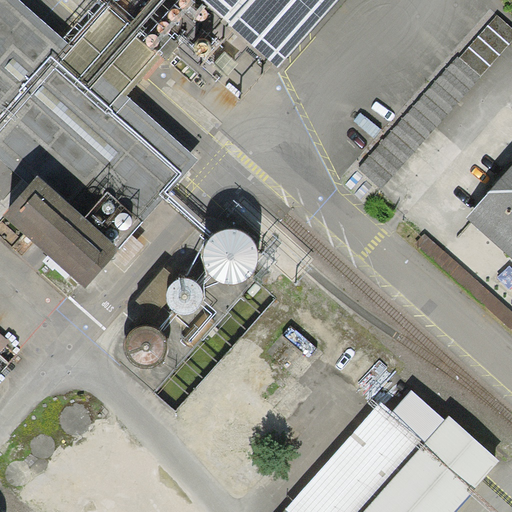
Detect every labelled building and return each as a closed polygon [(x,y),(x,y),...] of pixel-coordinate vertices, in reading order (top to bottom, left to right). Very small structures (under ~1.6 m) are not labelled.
[(0,0),(0,143),(42,181),(13,214),(89,282),(191,169),(1,0),(0,0)] [(202,0),(277,67),(337,0),(202,0)] [(511,41),(511,27),(498,16),(460,59),(457,57),(356,171),(380,192),(511,41)] [(511,166),(468,217),(511,255),(511,166)] [(207,261),(210,270),(216,276),(223,281),(232,283),(241,282),(250,278),(257,272),(261,263),(262,254),(260,245),(255,237),(247,231),(239,228),(229,228),(221,231),(214,237),(209,244),(206,252),(207,261)] [(511,263),(509,261),(490,281),(511,301),(511,263)] [(174,308),(178,312),(184,314),(191,313),(196,311),(201,308),(204,303),(205,297),(205,292),(203,286),(199,282),(194,279),(188,278),(182,278),(177,281),(172,285),(170,291),(169,297),(170,303),(174,308)] [(511,312),(489,293),(482,302),(511,327),(511,312)] [(146,363),(152,363),(158,362),(164,359),(168,354),(170,348),(170,342),(169,336),(165,331),(160,328),(155,326),(148,326),(143,327),(138,331),(134,337),(132,343),(133,349),(136,355),(140,360),(146,363)] [(446,421),(415,393),(396,414),(383,402),(284,511),(456,511),(502,462),(451,416),(446,421)]
